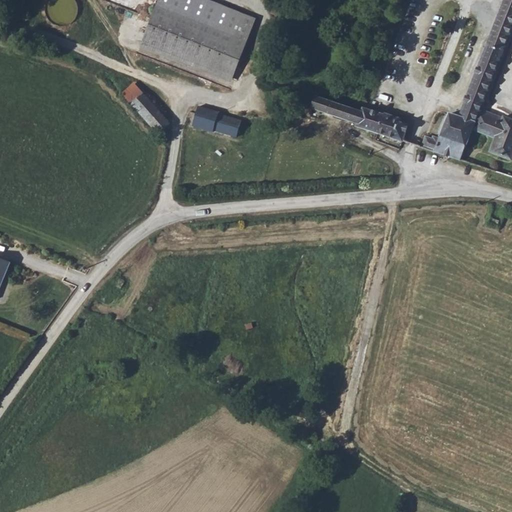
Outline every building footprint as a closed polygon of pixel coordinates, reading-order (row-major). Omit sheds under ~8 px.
[(256,19),(208,0),(158,0),(140,47),(231,82),(256,19)] [(511,0),(502,0),(458,115),(447,111),(436,145),(425,142),(423,148),(461,161),(471,128),(493,137),(489,150),(511,159),(511,155),(511,117),(502,114),(497,128),(475,119),(511,23),(511,0)] [(171,124),(134,82),(121,93),(158,135),(171,124)] [(306,106),(305,110),(304,115),(322,121),(325,113),(357,125),(362,112),(319,96),(315,109),(306,106)] [(234,118),(198,106),(192,126),(212,133),(213,130),(236,137),(243,116),(236,113),(234,118)] [(362,112),(357,125),(357,126),(381,135),(387,118),(387,117),(363,108),(362,112)] [(387,118),(381,135),(403,142),(408,126),(387,118)] [(0,288),(11,262),(0,257),(0,288)] [(342,454),(330,451),(326,466),(338,469),(342,454)]
